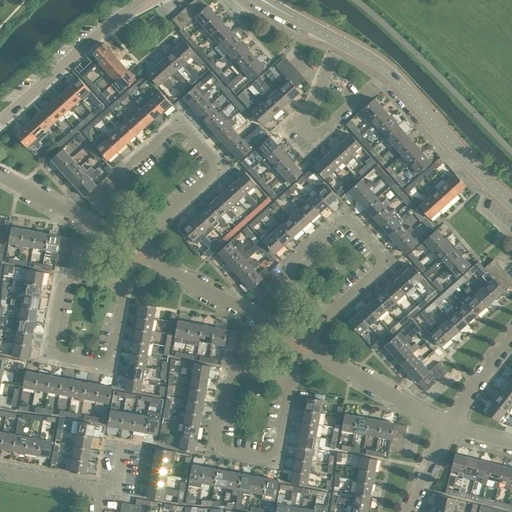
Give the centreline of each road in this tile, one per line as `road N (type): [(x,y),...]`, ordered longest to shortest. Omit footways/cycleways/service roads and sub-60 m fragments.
road 1 (residential): [(386,69),(312,136),(297,118),(317,95),(338,39)]
road 2 (residential): [(159,220),(125,182),(124,167),(179,125),(212,158),(212,172)]
road 3 (residential): [(123,285),(61,281),(48,341),(59,356),(97,362),(109,353)]
road 4 (residential): [(288,378),(238,369),(226,376),(216,433),(225,448),(264,455),(277,446)]
road 5 (residential): [(326,312),(292,275),(294,256),(335,219),(351,220),(379,252),(379,264)]
road 6 (residential): [(299,342),(135,250)]
road 7 (residential): [(0,118),(140,0)]
road 8 (secondary): [(511,202),(386,69)]
road 9 (residential): [(449,424),(299,342)]
road 10 (residential): [(135,250),(0,173)]
road 11 (residential): [(95,511),(96,488),(0,470)]
